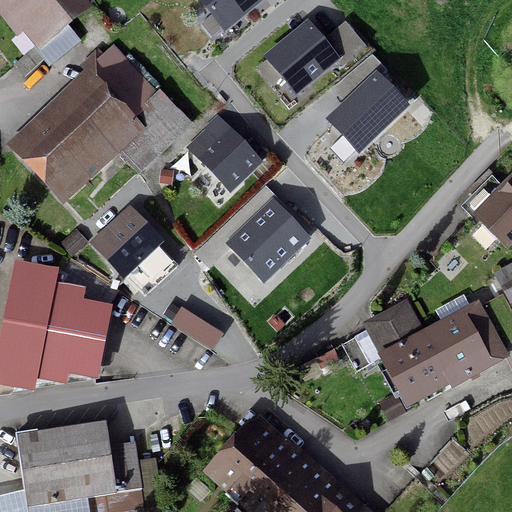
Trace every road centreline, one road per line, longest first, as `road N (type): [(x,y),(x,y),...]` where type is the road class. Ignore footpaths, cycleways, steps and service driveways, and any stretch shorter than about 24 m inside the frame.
road 1 (residential): [(0,408),(258,375),(391,263)]
road 2 (unknown): [(258,375),(338,443),(370,454),(511,381)]
road 3 (residential): [(391,263),(218,77)]
road 4 (track): [(500,0),(475,31),(470,85),(491,145),(511,131)]
road 5 (residential): [(391,263),(491,145)]
